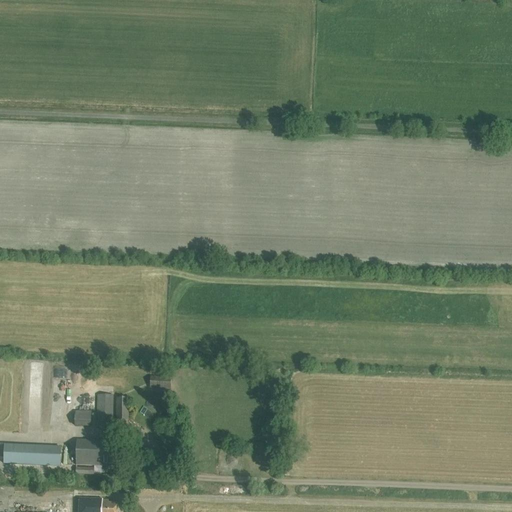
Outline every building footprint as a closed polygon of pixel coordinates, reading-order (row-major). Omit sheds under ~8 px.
[(33,364),(32,432),(44,432),(45,364),(33,364)] [(171,380),(152,379),(151,388),(170,389),(171,380)] [(97,395),(97,427),(112,427),(112,395),(97,395)] [(116,421),(122,421),(129,421),(129,398),(116,398),(116,421)] [(76,411),(75,427),(92,427),(92,412),(76,411)] [(109,444),(109,441),(77,441),(76,465),(103,466),(103,464),(118,465),(119,444),(109,444)] [(61,467),(61,448),(4,447),(4,465),(61,467)] [(117,511),(117,503),(109,503),(109,501),(104,501),(104,500),(79,500),(78,511),(117,511)]
